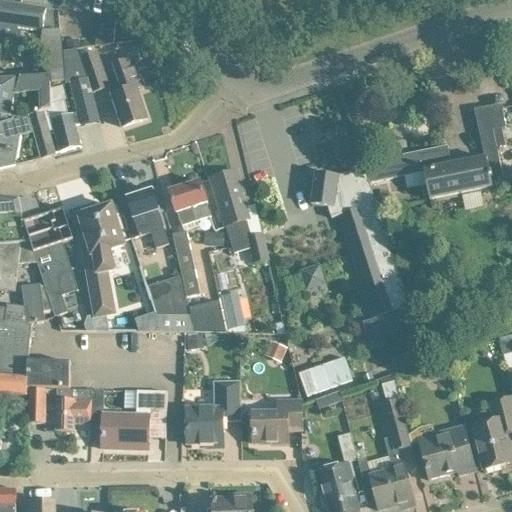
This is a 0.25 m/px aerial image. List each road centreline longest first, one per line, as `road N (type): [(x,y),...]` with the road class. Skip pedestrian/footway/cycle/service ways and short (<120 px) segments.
road 1 (residential): [(295,511),(273,476),(0,478)]
road 2 (unclassified): [(242,80),(261,90),(511,3)]
road 3 (residential): [(0,184),(172,140),(242,80)]
